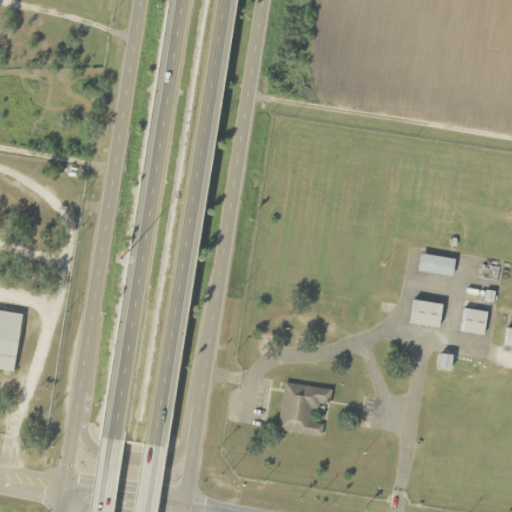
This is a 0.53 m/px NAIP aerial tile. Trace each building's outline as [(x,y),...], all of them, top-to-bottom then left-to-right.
[(417,272),(450,278),(454,261),(420,254),(417,272)] [(0,300),(30,305),(20,369),(0,366),(0,300)] [(440,305),(412,301),(409,325),(437,329),(440,305)] [(459,334),(482,336),(485,312),(462,310),(459,334)] [(511,330),(505,330),(502,348),(511,348),(511,330)] [(284,377),(330,386),(320,434),(274,424),(284,377)]
